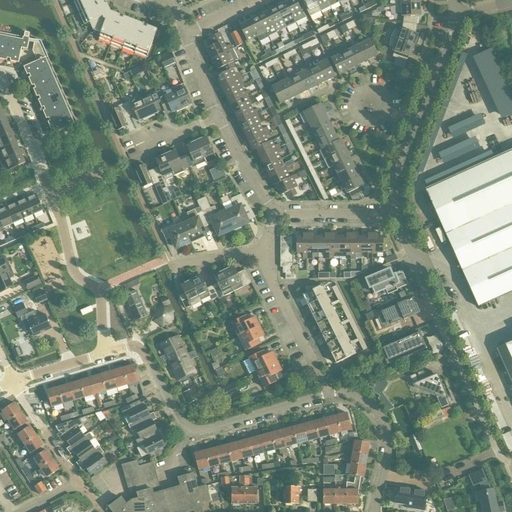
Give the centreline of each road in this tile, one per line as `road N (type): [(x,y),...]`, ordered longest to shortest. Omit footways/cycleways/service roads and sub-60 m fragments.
road 1 (residential): [(0,71),(8,72),(6,91),(69,258),(81,280),(100,290),(104,352)]
road 2 (residential): [(190,426),(199,433),(330,394),(365,404),(383,424),(373,511)]
road 3 (residential): [(511,464),(497,454),(421,287)]
road 4 (residential): [(274,214),(220,117),(187,34)]
road 5 (residential): [(104,352),(138,345),(190,426)]
road 6 (residential): [(316,365),(265,251)]
